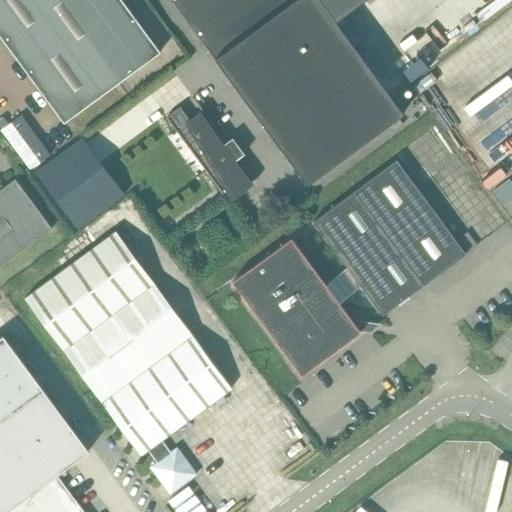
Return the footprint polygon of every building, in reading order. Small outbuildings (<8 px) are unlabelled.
[(0,0),(0,36),(64,124),(160,53),(121,0),(0,0)] [(171,0),(215,59),(308,185),(404,114),(336,21),(320,0),(171,0)] [(320,0),(336,21),(365,0),(320,0)] [(242,154),(238,148),(239,147),(238,146),(229,152),(200,113),(190,120),(181,107),(166,118),(226,199),(253,179),(239,158),(244,154),(243,153),(242,154)] [(20,119),(1,133),(29,171),(49,157),(20,119)] [(81,136),(34,171),(77,229),(125,194),(81,136)] [(396,160),(313,222),(347,268),(326,284),(291,238),(232,282),(301,376),(361,332),(360,331),(362,321),(352,320),(339,303),(361,287),(382,316),(466,254),(396,160)] [(0,266),(52,228),(15,179),(0,190),(0,266)] [(465,229),(456,236),(468,253),(477,245),(465,229)] [(116,231),(25,298),(141,455),(148,450),(157,463),(151,468),(170,493),(196,475),(176,448),(171,453),(161,440),(231,388),(116,231)] [(89,451),(77,435),(41,387),(3,336),(0,337),(0,511),(83,511),(57,475),(89,451)]
